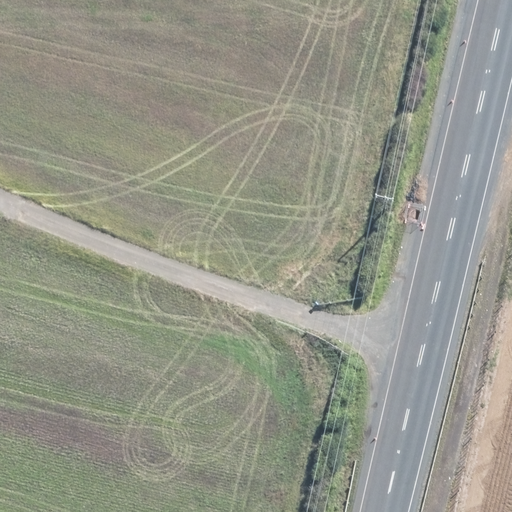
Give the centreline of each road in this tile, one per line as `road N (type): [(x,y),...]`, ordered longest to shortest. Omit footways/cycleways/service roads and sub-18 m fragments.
road 1 (secondary): [(505,0),(383,511)]
road 2 (track): [(453,217),(488,232),(492,258),(433,511)]
